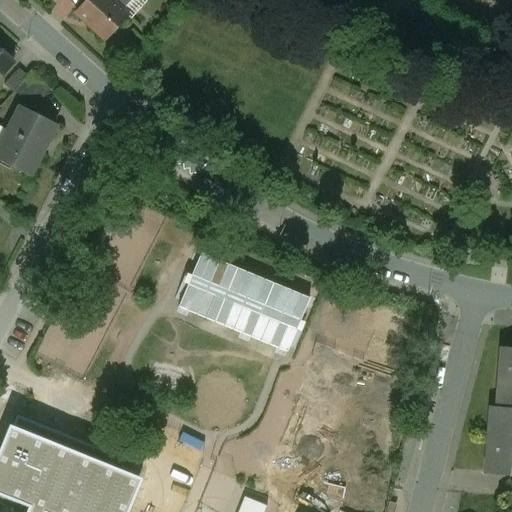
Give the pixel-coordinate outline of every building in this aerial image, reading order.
[(116,6),(109,0),(86,0),(75,13),(106,41),(128,17),(116,6)] [(0,76),(12,63),(0,52),(0,76)] [(27,77),(18,69),(4,85),(12,93),(27,77)] [(50,90),(31,72),(13,92),(33,109),(50,90)] [(55,126),(19,108),(0,144),(0,160),(30,175),(55,126)] [(511,350),(502,350),(498,411),(492,410),(487,474),(511,475),(511,350)] [(10,426),(0,449),(0,494),(29,506),(26,511),(126,511),(139,480),(10,426)] [(263,511),(266,507),(245,498),(238,511),(263,511)] [(342,511),(308,498),(304,510),(308,511),(342,511)]
